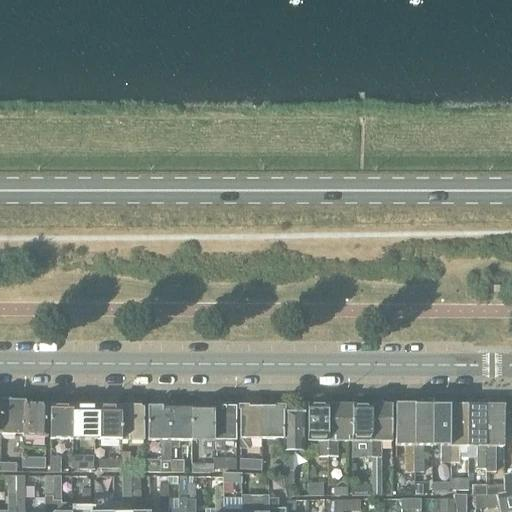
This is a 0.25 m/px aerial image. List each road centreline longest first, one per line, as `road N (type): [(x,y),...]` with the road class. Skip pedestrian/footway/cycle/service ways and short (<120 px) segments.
road 1 (tertiary): [(0,364),(511,366)]
road 2 (secondary): [(511,191),(0,192)]
